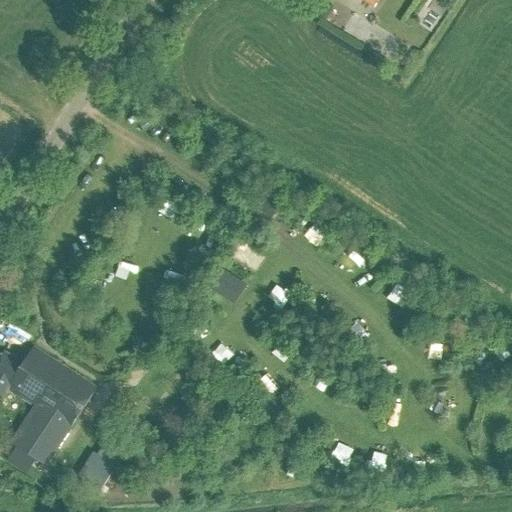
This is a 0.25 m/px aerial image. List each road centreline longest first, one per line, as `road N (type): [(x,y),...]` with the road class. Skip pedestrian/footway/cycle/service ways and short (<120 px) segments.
road 1 (tertiary): [(0,230),(145,0)]
road 2 (track): [(78,107),(247,210)]
